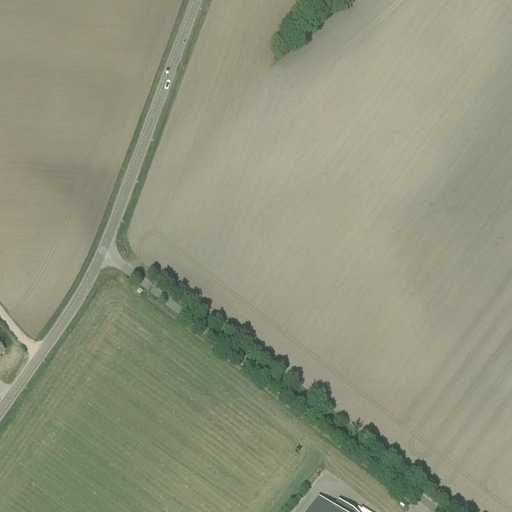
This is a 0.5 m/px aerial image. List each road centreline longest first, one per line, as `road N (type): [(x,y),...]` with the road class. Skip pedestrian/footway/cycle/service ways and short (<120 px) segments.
road 1 (unclassified): [(437,511),(102,251)]
road 2 (tertiary): [(102,251),(195,0)]
road 3 (tertiary): [(0,410),(102,251)]
